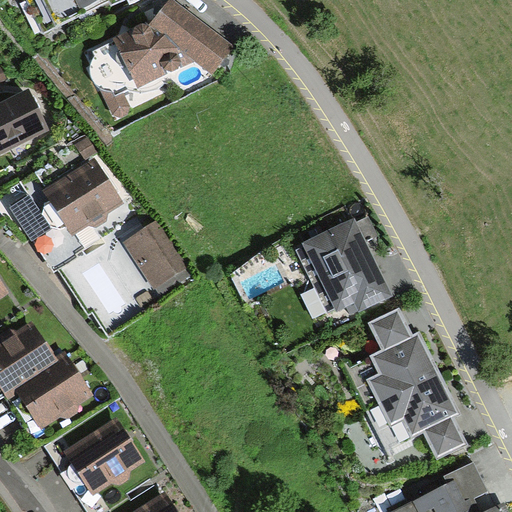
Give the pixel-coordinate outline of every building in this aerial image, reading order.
[(25,0),(44,37),(110,4),(112,8),(124,2),(123,0),(25,0)] [(143,23),(112,39),(114,44),(94,54),(96,58),(93,64),(91,70),(91,76),(93,82),(96,86),(101,91),(116,120),(121,118),(129,115),(130,107),(125,95),(128,90),(135,93),(153,92),(166,85),(174,87),(176,73),(195,63),(213,76),(233,48),(170,3),(150,29),(143,23)] [(27,96),(0,109),(0,157),(47,134),(27,96)] [(29,196),(10,209),(53,274),(60,270),(101,242),(95,232),(108,223),(108,218),(123,206),(95,162),(47,188),(39,175),(22,184),(29,196)] [(101,242),(60,270),(91,315),(95,312),(110,333),(192,277),(147,211),(101,242)] [(349,221),(306,243),(340,306),(355,298),(361,309),(388,295),(349,221)] [(0,303),(10,298),(0,282),(0,303)] [(451,416),(457,413),(416,335),(412,337),(398,310),(370,324),(384,350),(373,356),(382,374),(371,380),(403,440),(424,429),(438,457),(465,443),(451,416)] [(31,326),(0,345),(0,386),(6,395),(55,363),(31,326)] [(63,359),(14,390),(37,425),(86,394),(63,359)] [(115,422),(66,454),(90,490),(139,459),(115,422)] [(448,488),(403,511),(478,511),(473,502),(489,494),(474,465),(444,480),(448,488)] [(174,511),(164,497),(141,511),(174,511)]
